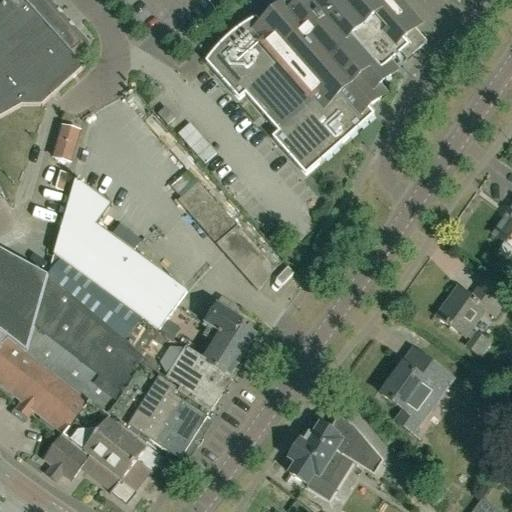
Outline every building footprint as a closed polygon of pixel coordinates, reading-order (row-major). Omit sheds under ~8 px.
[(0,0),(0,119),(20,108),(41,108),(47,102),(58,92),(73,80),(76,77),(84,69),(77,60),(89,49),(89,48),(46,0),(0,0)] [(208,60),(205,64),(209,68),(239,102),(245,96),(279,134),(272,139),(306,177),(374,117),(368,109),(385,94),(379,87),(397,71),(390,64),(400,55),(407,62),(416,54),(427,44),(423,40),(410,26),(416,20),(398,0),(392,5),(387,0),(306,0),(298,8),(291,1),(255,32),(249,24),(241,28),(232,35),(224,42),(215,51),(208,60)] [(158,116),(159,118),(167,127),(175,120),(165,109),(158,116)] [(62,130),(55,161),(70,164),(78,134),(62,130)] [(63,192),(67,177),(67,176),(62,175),(58,191),(63,192)] [(177,202),(197,184),(188,175),(168,192),(177,202)] [(197,184),(177,202),(226,258),(258,293),(274,271),(197,184)] [(92,294),(158,342),(189,299),(92,229),(107,211),(98,205),(90,199),(82,193),(74,188),(52,264),(92,294)] [(511,262),(511,217),(509,221),(496,239),(506,246),(500,254),(511,262)] [(180,462),(209,415),(179,396),(181,392),(159,378),(144,368),(147,365),(123,342),(47,278),(46,282),(0,254),(0,335),(144,447),(148,442),(180,462)] [(170,343),(158,342),(92,294),(52,264),(47,278),(123,342),(147,365),(144,368),(159,378),(181,392),(179,396),(209,415),(231,382),(228,380),(203,364),(170,343)] [(480,338),(471,331),(491,303),(500,310),(509,298),(486,281),(471,301),(458,291),(437,321),(450,331),(451,329),(471,344),(467,349),(479,358),(489,344),(480,338)] [(229,351),(242,359),(248,350),(250,351),(255,343),(253,342),(255,339),(240,329),(243,325),(217,308),(207,324),(221,334),(220,336),(230,342),(232,346),(229,351)] [(236,369),(242,359),(229,351),(232,346),(230,342),(220,336),(221,334),(207,324),(204,328),(209,331),(205,338),(211,342),(212,341),(216,343),(203,364),(228,380),(230,378),(233,379),(238,371),(236,369)] [(144,447),(0,335),(0,387),(22,404),(16,412),(28,420),(33,413),(64,437),(44,462),(53,469),(46,477),(55,484),(62,476),(71,483),(81,470),(112,493),(110,496),(111,497),(112,495),(126,506),(135,494),(136,495),(137,494),(134,492),(148,473),(151,475),(162,460),(144,447)] [(404,366),(402,368),(381,398),(401,412),(404,414),(397,425),(419,441),(420,440),(418,439),(414,436),(421,425),(441,397),(452,381),(426,362),(413,353),(404,366)] [(354,466),(374,479),(383,464),(353,428),(338,418),(329,433),(319,427),(312,438),(309,437),(304,445),(301,443),(289,462),(295,466),(289,476),(308,488),(314,478),(319,481),(320,480),(328,485),(344,460),(354,466)] [(314,478),(308,488),(331,502),(354,466),(344,460),(328,485),(320,480),(319,481),(314,478)] [(497,511),(482,500),(472,511),(497,511)]
